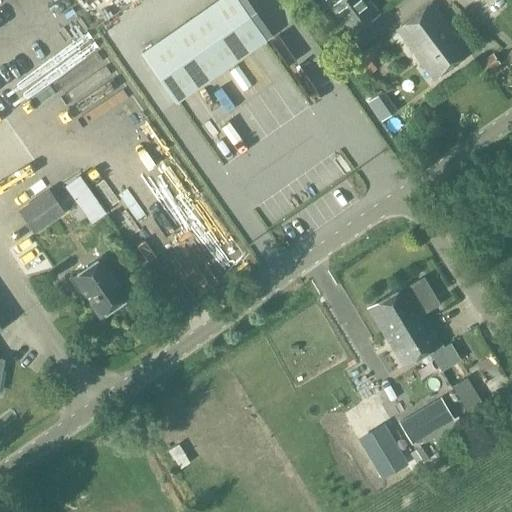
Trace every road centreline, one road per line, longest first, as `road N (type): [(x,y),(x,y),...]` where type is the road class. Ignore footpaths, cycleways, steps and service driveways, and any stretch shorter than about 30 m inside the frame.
road 1 (unclassified): [(0,477),(407,190)]
road 2 (unclassified): [(511,357),(407,190)]
road 3 (unclassified): [(407,190),(511,118)]
